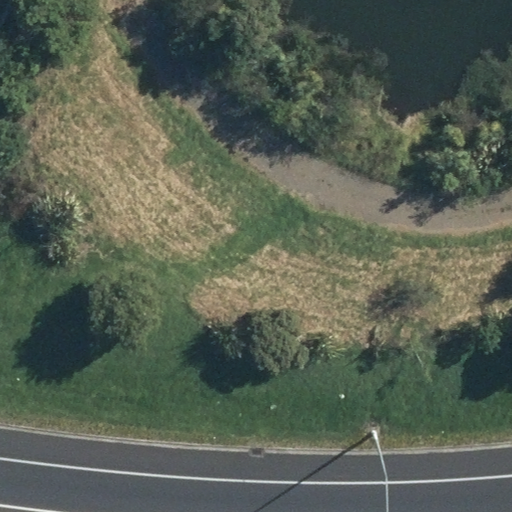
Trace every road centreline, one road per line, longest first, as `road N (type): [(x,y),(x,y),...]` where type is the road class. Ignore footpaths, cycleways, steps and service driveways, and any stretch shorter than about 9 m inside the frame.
road 1 (motorway): [(0,480),(387,507),(511,501)]
road 2 (track): [(511,208),(447,226),(349,204),(248,143),(177,62),(140,0)]
